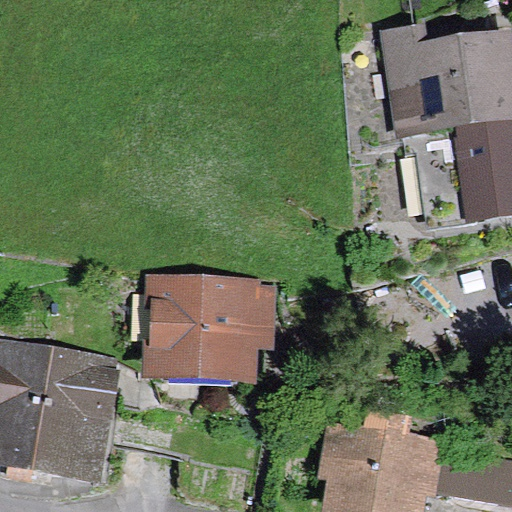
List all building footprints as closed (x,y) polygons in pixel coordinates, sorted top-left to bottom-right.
[(386,38),(401,135),(422,132),(427,131),(427,133),(459,129),(511,121),(511,87),(506,47),(421,57),(418,33),(386,38)] [(427,131),(422,132),(434,223),(511,212),(511,131),(511,121),(459,129),(427,133),(427,131)] [(511,270),(501,271),(504,313),(511,311),(511,270)] [(243,375),(245,341),(264,342),(266,292),(157,287),(154,372),(243,375)] [(0,457),(34,463),(52,352),(0,343),(0,457)] [(97,472),(113,361),(52,352),(34,463),(97,472)] [(333,511),(334,511),(411,511),(416,490),(437,493),(437,495),(511,508),(511,505),(511,498),(511,464),(444,453),(444,454),(401,447),(405,427),(370,421),(366,442),(332,436),(325,475),(339,477),(333,511)]
